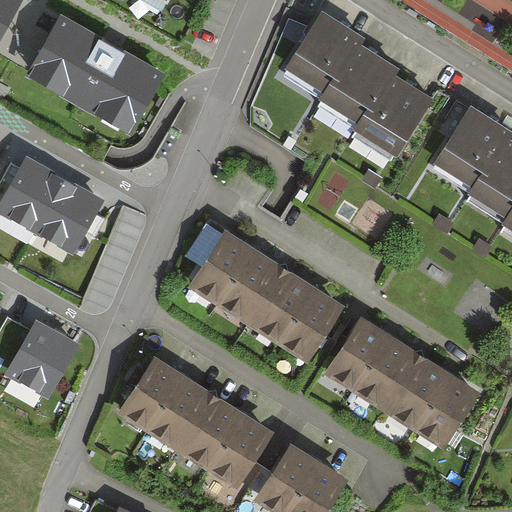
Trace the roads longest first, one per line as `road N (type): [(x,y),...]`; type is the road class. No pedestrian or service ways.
road 1 (residential): [(398,471),(137,304)]
road 2 (residential): [(261,0),(177,216)]
road 3 (residential): [(0,115),(177,216)]
road 4 (residential): [(120,342),(53,511)]
road 5 (residential): [(382,0),(511,87)]
road 6 (residential): [(120,342),(0,273)]
